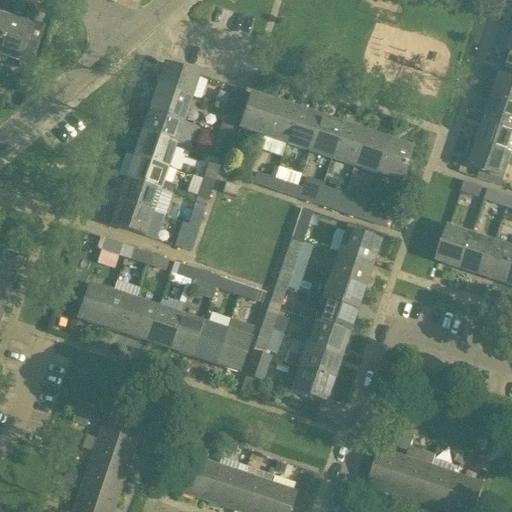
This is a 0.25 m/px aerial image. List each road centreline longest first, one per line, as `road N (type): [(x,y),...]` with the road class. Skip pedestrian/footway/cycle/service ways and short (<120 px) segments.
road 1 (residential): [(329,511),(390,329),(511,371)]
road 2 (residential): [(0,144),(125,35)]
road 3 (residential): [(0,452),(9,446),(45,336)]
